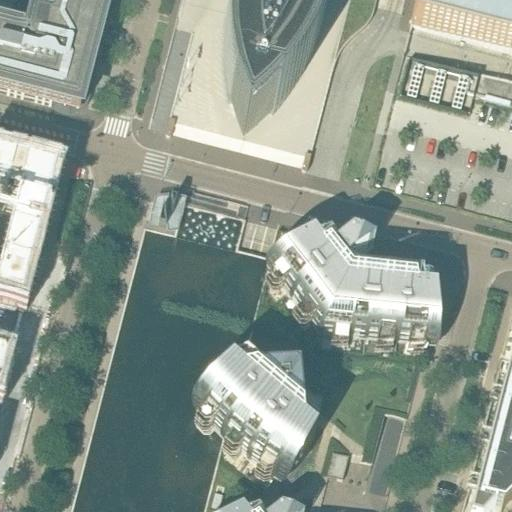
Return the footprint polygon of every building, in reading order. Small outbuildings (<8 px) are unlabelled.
[(52,0),(47,23),(33,19),(28,38),(21,37),(0,31),(0,93),(79,114),(107,3),(108,3),(108,0),(52,0)] [(169,121),(168,125),(277,153),(296,134),(312,113),(327,116),(355,8),(373,13),(374,7),(376,0),(199,0),(191,34),(169,121)] [(511,54),(511,0),(416,0),(410,28),(511,54)] [(0,378),(4,363),(19,304),(28,268),(52,177),(53,175),(0,161),(0,231),(8,234),(0,264),(0,263),(0,378)] [(278,270),(272,276),(319,335),(425,347),(426,342),(430,327),(434,313),(432,297),(421,298),(418,284),(418,283),(416,274),(356,268),(353,264),(373,248),(349,242),(330,254),(311,243),(309,244),(301,248),(300,249),(297,250),(278,270)] [(470,511),(491,511),(493,511),(497,511),(500,511),(511,500),(511,511),(511,351),(503,386),(502,391),(500,398),(499,403),(492,428),(491,433),(489,440),(488,445),(480,474),(479,479),(477,486),(476,491),(470,511)] [(229,376),(201,417),(222,439),(224,440),(249,461),(277,479),(312,444),(313,445),(316,430),(304,419),(299,420),(298,414),(296,391),(284,381),(271,383),(256,384),(256,380),(255,379),(243,369),(242,370),(240,370),(229,376)]
